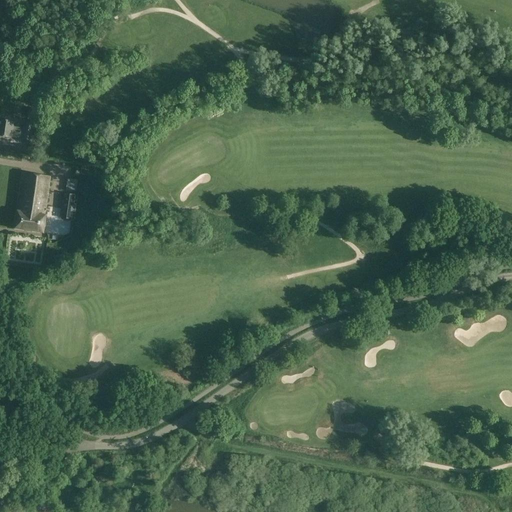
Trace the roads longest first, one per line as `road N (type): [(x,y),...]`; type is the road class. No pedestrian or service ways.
road 1 (unclassified): [(511,276),(314,332),(152,439),(77,448)]
road 2 (unclassified): [(77,448),(76,429),(30,383),(0,337)]
